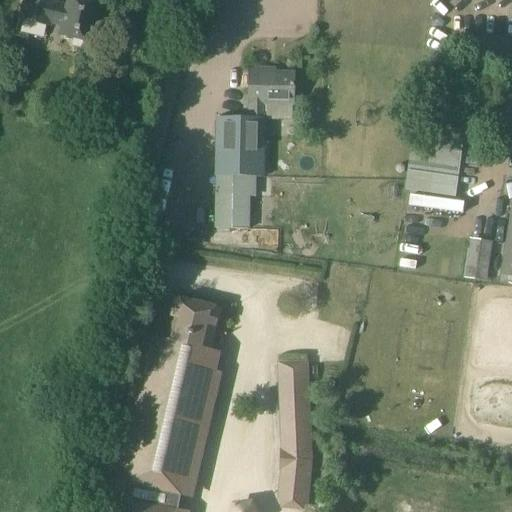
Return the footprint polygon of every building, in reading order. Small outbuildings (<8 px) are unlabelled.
[(46,0),(22,0),(17,20),(48,28),(49,24),(62,27),(60,36),(87,42),(95,7),(68,1),(67,7),(54,4),(55,2),(46,0)] [(251,119),(215,118),(212,230),(244,232),(245,195),(249,195),(250,177),(262,177),(263,104),(291,105),(292,74),(264,74),(264,70),(248,70),(247,106),(252,106),(251,119)] [(465,107),(462,128),(490,132),(493,110),(465,107)] [(499,285),(511,286),(511,204),(499,285)] [(463,279),(486,283),(492,243),(469,239),(463,279)] [(175,511),(176,504),(207,375),(208,375),(213,355),(206,353),(217,312),(173,302),(173,303),(174,303),(164,343),(146,339),(145,341),(146,341),(142,358),(141,359),(142,359),(138,375),(137,375),(137,376),(138,377),(134,393),(133,393),(133,394),(134,394),(130,410),(129,410),(129,411),(130,412),(126,428),(125,428),(125,429),(126,429),(122,445),(121,445),(121,446),(121,447),(118,463),(117,463),(116,464),(117,464),(113,480),(112,481),(113,482),(111,491),(109,501),(108,502),(109,502),(107,511),(175,511)] [(283,453),(283,461),(283,469),(281,469),(278,502),(303,504),(308,461),(304,364),(278,365),(278,367),(283,367),(286,427),(280,427),(281,453),(283,453)]
